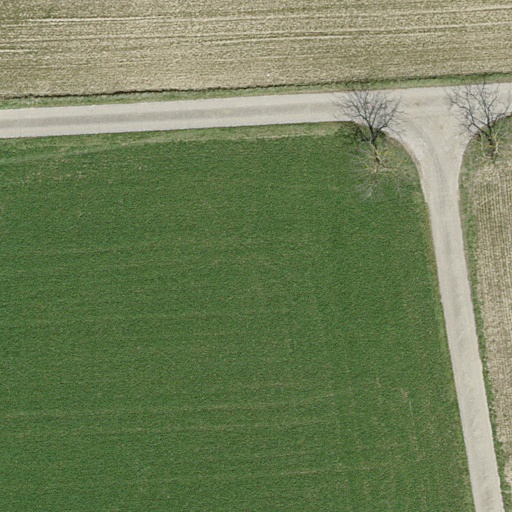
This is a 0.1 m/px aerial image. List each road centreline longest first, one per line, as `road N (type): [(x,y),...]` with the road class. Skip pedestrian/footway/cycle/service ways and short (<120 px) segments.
road 1 (unclassified): [(0,131),(431,111)]
road 2 (unclassified): [(494,511),(431,111)]
